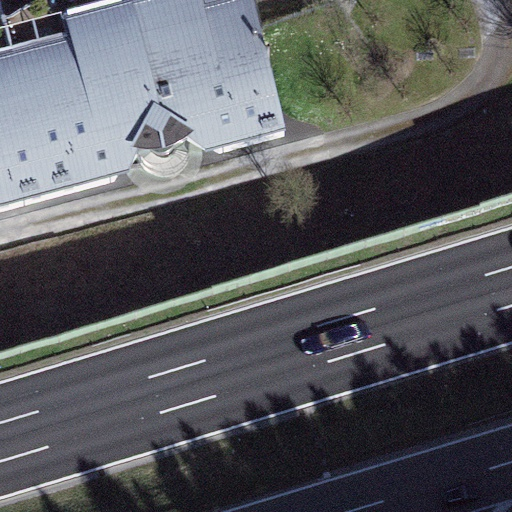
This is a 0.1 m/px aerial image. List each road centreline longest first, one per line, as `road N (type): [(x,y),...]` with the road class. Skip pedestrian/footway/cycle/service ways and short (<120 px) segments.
road 1 (motorway): [(511,285),(0,441)]
road 2 (motorway): [(355,511),(511,464)]
